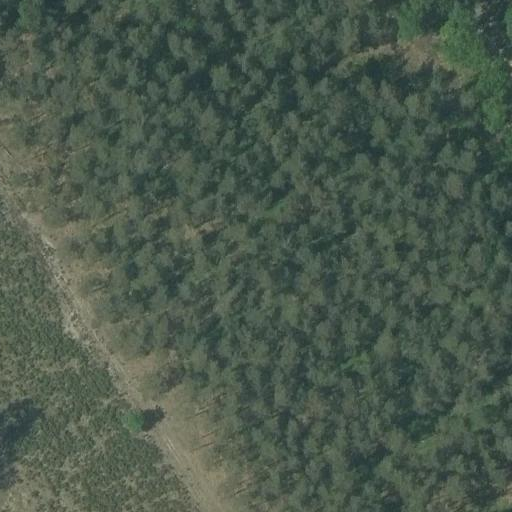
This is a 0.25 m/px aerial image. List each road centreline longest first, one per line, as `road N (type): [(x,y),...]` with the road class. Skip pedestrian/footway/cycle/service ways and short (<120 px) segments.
road 1 (track): [(293,0),(0,39)]
road 2 (track): [(428,0),(511,97)]
